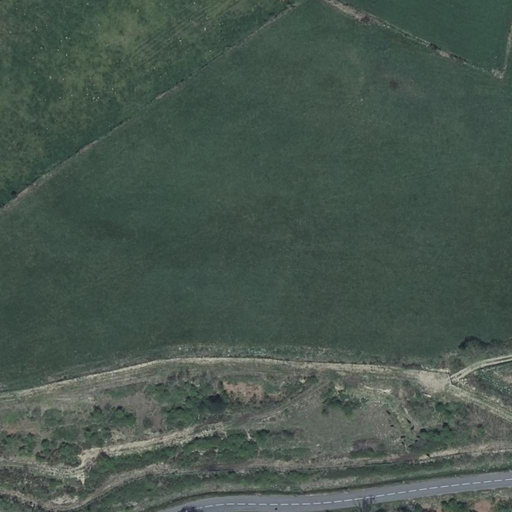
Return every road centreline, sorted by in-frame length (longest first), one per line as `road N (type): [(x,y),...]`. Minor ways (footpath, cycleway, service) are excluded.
road 1 (track): [(0,491),(75,509),(144,468),(322,465),(511,447)]
road 2 (track): [(0,398),(184,360),(297,359),(438,377),(511,355)]
road 3 (secondary): [(183,511),(511,480)]
